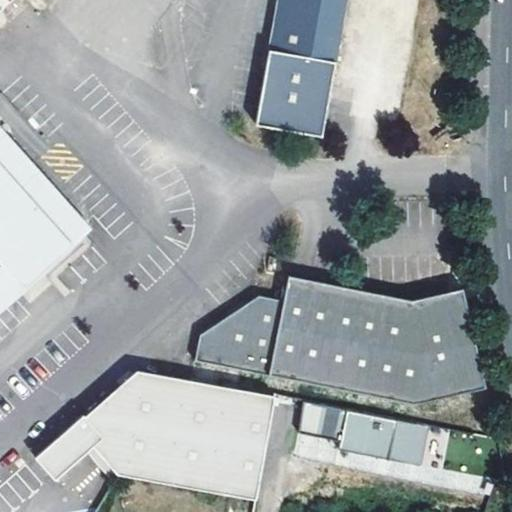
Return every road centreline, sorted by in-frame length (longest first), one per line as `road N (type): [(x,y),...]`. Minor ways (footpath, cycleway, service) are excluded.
road 1 (secondary): [(511,288),(505,226),(508,0)]
road 2 (unknown): [(177,131),(0,58)]
